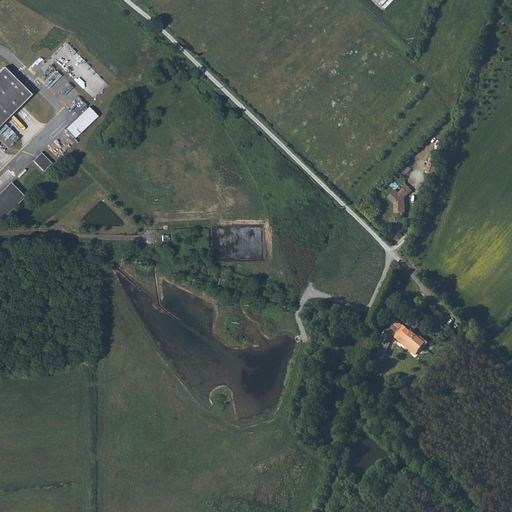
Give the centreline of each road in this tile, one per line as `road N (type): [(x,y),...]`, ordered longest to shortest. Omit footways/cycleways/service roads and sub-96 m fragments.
road 1 (track): [(124,0),(511,370)]
road 2 (unclassified): [(0,233),(150,240)]
